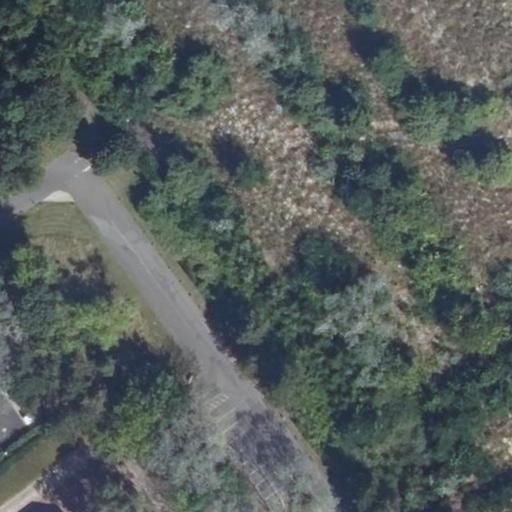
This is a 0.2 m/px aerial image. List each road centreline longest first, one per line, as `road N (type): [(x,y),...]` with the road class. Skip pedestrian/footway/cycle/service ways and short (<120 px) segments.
road 1 (track): [(511,138),(476,143),(146,120),(99,139)]
road 2 (track): [(69,171),(99,139),(94,111),(11,0)]
